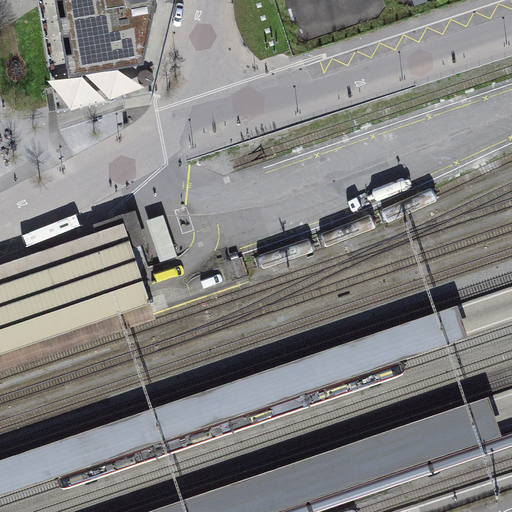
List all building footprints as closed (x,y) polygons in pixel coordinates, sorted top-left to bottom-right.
[(56,0),(69,74),(144,62),(156,0),(56,0)] [(234,0),(235,11),(238,28),(245,41),(251,50),(260,60),(292,49),(293,56),(462,0),(234,0)] [(96,233),(0,265),(0,372),(156,320),(132,250),(147,245),(136,211),(93,225),(96,233)] [(163,216),(146,221),(160,263),(177,257),(163,216)] [(0,498),(470,338),(458,302),(0,458),(0,498)] [(489,395),(139,511),(277,511),(503,436),(489,395)]
